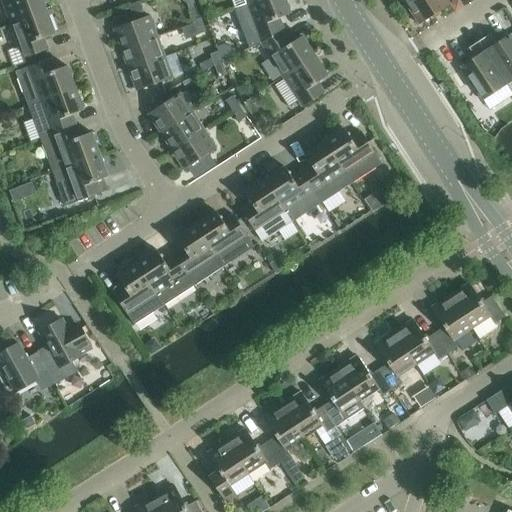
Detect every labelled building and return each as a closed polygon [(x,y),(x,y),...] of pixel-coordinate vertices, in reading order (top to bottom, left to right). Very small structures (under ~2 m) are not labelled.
[(1,0),(11,25),(46,12),(41,0),(1,0)] [(231,0),(235,10),(260,0),(231,0)] [(250,49),(261,43),(283,32),(278,19),(290,14),(284,0),(260,0),(235,10),(250,49)] [(447,0),(412,0),(405,5),(418,25),(449,5),(450,5),(447,0)] [(139,2),(128,5),(132,18),(143,14),(139,2)] [(450,5),(449,5),(454,13),(462,7),(459,3),(454,2),(450,5)] [(193,24),(201,21),(197,9),(189,12),(193,24)] [(46,12),(11,25),(24,59),(47,50),(43,38),(55,34),(46,12)] [(121,50),(157,37),(149,16),(114,29),(121,50)] [(201,21),(193,24),(197,36),(206,33),(201,21)] [(283,77),(289,73),(314,57),(301,37),(291,44),(283,32),(261,43),(283,77)] [(478,41),(499,73),(507,85),(511,81),(511,37),(510,35),(496,44),(489,34),(478,41)] [(157,37),(121,50),(129,70),(164,57),(157,37)] [(507,85),(499,73),(478,41),(468,48),(474,58),(460,68),(481,101),(507,85)] [(210,55),(214,67),(222,64),(218,52),(210,55)] [(164,57),(129,70),(136,91),(172,78),(164,57)] [(289,73),(283,77),(303,108),(324,94),(317,83),(327,76),(314,57),(289,73)] [(28,106),(75,89),(66,66),(55,71),(50,59),(15,72),(28,106)] [(222,64),(214,67),(218,78),(227,75),(222,64)] [(458,71),(450,76),(461,92),(469,87),(458,71)] [(199,78),(190,82),(193,88),(202,85),(199,78)] [(28,106),(40,139),(75,126),(71,115),(83,111),(75,89),(28,106)] [(160,133),(192,112),(179,94),(148,114),(160,133)] [(232,112),(239,107),(232,96),(225,101),(232,112)] [(239,107),(232,112),(239,122),(246,117),(239,107)] [(192,112),(160,133),(172,151),(203,130),(192,112)] [(40,139),(52,172),(99,155),(91,133),(79,137),(75,126),(40,139)] [(323,142),(351,184),(381,164),(360,132),(350,139),(343,129),(323,142)] [(203,130),(172,151),(184,170),(215,149),(203,130)] [(300,171),(321,203),(351,184),(323,142),(303,155),(310,165),(300,171)] [(107,177),(99,155),(52,172),(65,207),(100,193),(96,182),(107,177)] [(264,180),(291,222),(321,203),(300,171),(291,178),(284,167),(264,180)] [(291,222),(264,180),(244,193),(251,204),(241,210),(261,242),(291,222)] [(13,197),(36,192),(34,184),(12,189),(13,197)] [(196,225),(223,267),(253,247),(233,215),(222,222),(216,212),(196,225)] [(173,254),(193,286),(223,267),(196,225),(176,238),(183,248),(173,254)] [(137,263),(164,305),(193,286),(173,254),(163,261),(156,250),(137,263)] [(277,259),(269,264),(276,275),(284,270),(277,259)] [(164,305),(137,263),(117,276),(124,287),(113,293),(134,325),(164,305)] [(450,296),(471,329),(489,317),(494,324),(504,317),(491,297),(482,304),(469,284),(450,296)] [(435,334),(448,354),(458,347),(453,340),(471,329),(450,296),(431,308),(444,328),(435,334)] [(58,368),(92,350),(81,328),(70,334),(62,319),(39,332),(58,368)] [(394,332),(415,365),(433,353),(438,360),(448,354),(435,334),(425,340),(413,320),(394,332)] [(379,370),(392,390),(402,384),(397,377),(415,365),(394,332),(375,345),(388,364),(379,370)] [(0,366),(15,392),(49,374),(37,353),(26,358),(18,344),(0,353),(0,366)] [(338,369),(359,401),(377,390),(382,397),(392,390),(379,370),(370,376),(357,356),(338,369)] [(471,365),(461,372),(466,380),(476,373),(471,365)] [(323,407),(336,427),(346,420),(341,413),(359,401),(338,369),(319,381),(332,401),(323,407)] [(91,378),(65,391),(71,402),(97,389),(91,378)] [(500,410),(501,411),(511,428),(509,430),(511,428),(511,383),(486,400),(494,413),(500,410)] [(282,405),(303,438),(321,426),(326,433),(336,427),(323,407),(314,413),(301,393),(282,405)] [(267,443),(280,463),(290,456),(285,450),(303,438),(282,405),(263,417),(276,437),(267,443)] [(473,411),(459,420),(465,431),(476,424),(477,418),(473,411)] [(395,413),(383,421),(388,428),(399,421),(395,413)] [(30,417),(21,422),(25,432),(35,427),(30,417)] [(280,463),(267,443),(258,449),(245,429),(226,441),(247,474),(265,463),(270,470),(280,463)] [(341,434),(325,444),(335,460),(351,450),(341,434)] [(357,435),(346,442),(353,452),(363,445),(357,435)] [(247,474),(226,441),(207,454),(220,473),(210,480),(224,500),(234,493),(230,486),(247,474)] [(154,497),(162,511),(200,511),(195,502),(185,507),(174,487),(154,497)] [(261,496),(254,501),(261,511),(262,511),(269,508),(261,496)] [(162,511),(154,497),(135,508),(136,511),(162,511)] [(197,501),(195,502),(200,511),(206,511),(200,500),(197,501)]
